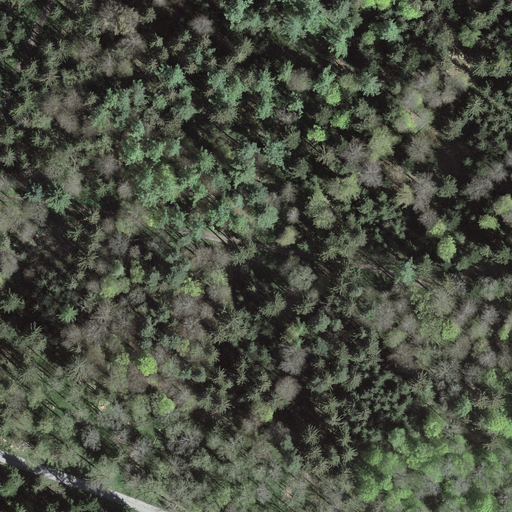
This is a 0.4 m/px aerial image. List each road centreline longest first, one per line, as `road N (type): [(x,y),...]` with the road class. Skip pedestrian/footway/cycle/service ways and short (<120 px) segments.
road 1 (track): [(511,314),(368,267),(55,198),(0,194)]
road 2 (residential): [(0,459),(155,511)]
